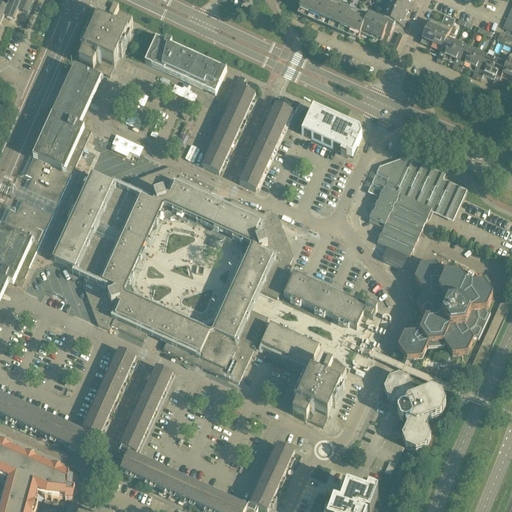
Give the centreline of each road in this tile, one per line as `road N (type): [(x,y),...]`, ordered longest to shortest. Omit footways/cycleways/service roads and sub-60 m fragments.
road 1 (unclassified): [(39,86),(105,114),(111,134),(183,170),(321,226),(338,220)]
road 2 (unclassified): [(312,460),(345,440),(403,316),(338,220)]
road 3 (tertiary): [(387,107),(207,21)]
road 4 (tertiary): [(202,32),(382,117)]
road 5 (secondary): [(511,333),(436,511)]
road 6 (tertiary): [(382,117),(511,180)]
road 7 (tertiary): [(511,158),(387,107)]
